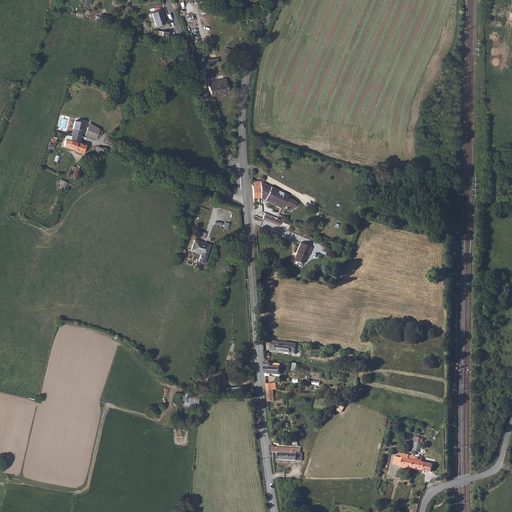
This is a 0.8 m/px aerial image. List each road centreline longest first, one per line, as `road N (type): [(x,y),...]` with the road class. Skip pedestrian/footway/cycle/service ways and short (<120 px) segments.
road 1 (secondary): [(245,198),(277,511)]
road 2 (unclassified): [(166,0),(227,154),(244,172)]
road 3 (secondary): [(273,0),(246,72),(244,172)]
road 4 (residential): [(93,141),(219,195),(245,198)]
road 5 (unclassified): [(422,511),(434,491),(493,470),(511,424)]
